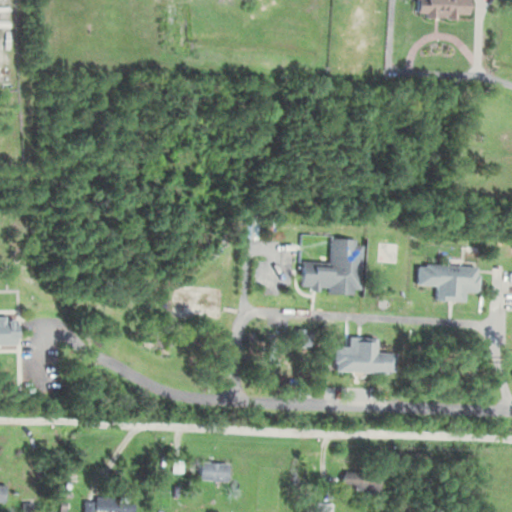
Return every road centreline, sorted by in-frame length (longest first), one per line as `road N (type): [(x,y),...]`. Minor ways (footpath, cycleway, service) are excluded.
road 1 (residential): [(511,438),(0,418)]
road 2 (residential): [(511,414),(189,401),(153,392),(69,343),(32,343)]
road 3 (residential): [(488,325),(253,310),(241,318),(238,403)]
road 4 (residential): [(511,85),(480,75),(379,72)]
